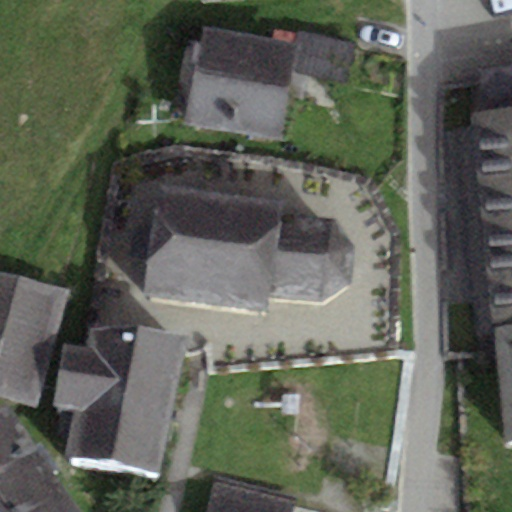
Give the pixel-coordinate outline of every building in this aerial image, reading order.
[(296,41),(205,24),(187,121),(279,139),(292,72),(350,83),(358,43),(298,31),(296,41)] [(472,112),(493,325),(511,323),(511,63),(478,67),(482,111),(472,112)] [(281,202),(157,188),(144,298),(265,313),(267,298),(320,304),(350,284),(354,251),(333,221),(280,215),(281,202)] [(69,290),(0,273),(0,394),(41,404),(69,290)] [(185,337),(93,321),(89,345),(64,341),(53,405),(75,409),(67,455),(162,471),(182,354),(185,337)] [(511,323),(493,325),(504,438),(511,437),(511,323)] [(81,511),(8,406),(0,411),(0,511),(81,511)] [(293,511),(296,499),(215,480),(207,511),(293,511)]
